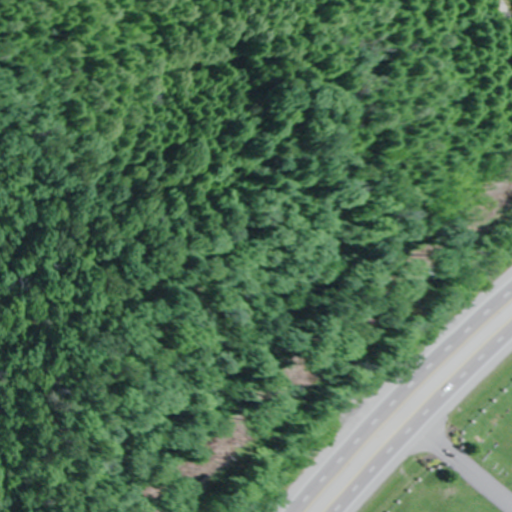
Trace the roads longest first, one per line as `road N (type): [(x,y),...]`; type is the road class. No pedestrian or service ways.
road 1 (trunk): [(511,289),(296,511)]
road 2 (trunk): [(342,511),(511,336)]
